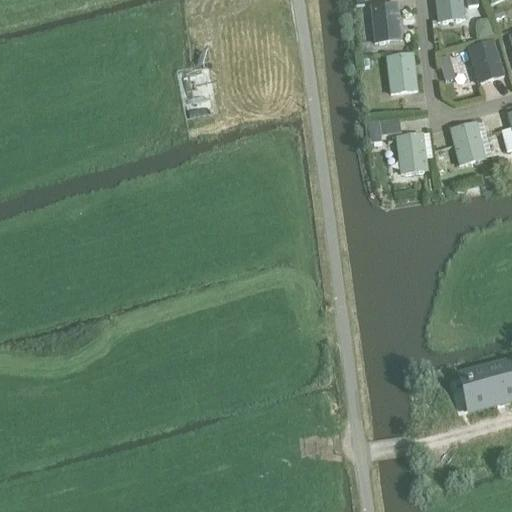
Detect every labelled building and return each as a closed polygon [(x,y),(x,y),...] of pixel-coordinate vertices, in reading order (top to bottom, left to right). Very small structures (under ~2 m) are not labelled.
[(434,0),(438,26),(464,22),(461,0),(434,0)] [(477,0),(467,0),(469,10),(478,8),(477,0)] [(487,0),(491,8),(510,0),(487,0)] [(374,47),(402,44),(398,6),(370,9),(374,47)] [(501,10),(494,14),(497,21),(504,18),(501,10)] [(475,29),(475,31),(476,43),(494,39),(487,22),(480,23),(477,24),(475,29)] [(478,88),(505,80),(494,43),(467,51),(478,88)] [(386,61),(390,98),(418,95),(413,58),(386,61)] [(448,58),(438,61),(441,72),(451,69),(448,58)] [(511,133),(502,136),(507,154),(511,152),(511,116),(507,118),(511,133)] [(378,126),(365,128),(368,147),(380,146),(378,126)] [(450,133),(459,170),(486,163),(477,127),(450,133)] [(396,141),(400,178),(428,175),(423,137),(396,141)] [(507,161),(495,164),(500,179),(511,176),(507,161)] [(492,168),(483,170),(485,180),(494,178),(492,168)] [(469,387),(467,388),(468,391),(470,391),(476,412),(511,402),(511,365),(472,376),(467,378),(469,387)]
